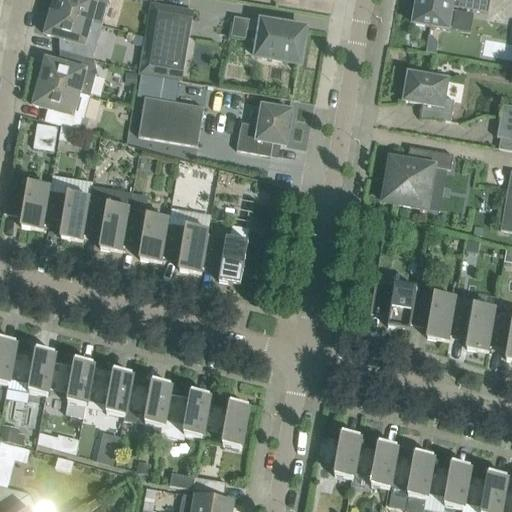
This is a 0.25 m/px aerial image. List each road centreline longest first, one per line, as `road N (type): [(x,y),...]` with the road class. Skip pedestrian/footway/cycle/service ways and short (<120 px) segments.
road 1 (residential): [(301,359),(366,0)]
road 2 (residential): [(301,359),(0,277)]
road 3 (residential): [(511,418),(301,359)]
road 4 (residential): [(272,511),(301,359)]
